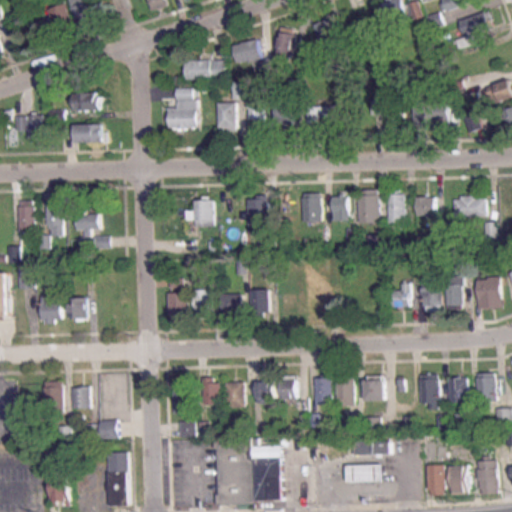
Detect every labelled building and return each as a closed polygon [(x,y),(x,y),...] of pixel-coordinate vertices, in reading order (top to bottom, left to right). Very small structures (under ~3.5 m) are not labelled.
[(72,0),(85,28),(104,20),(96,1),(98,0),(72,0)] [(53,9),(62,36),(79,30),(70,3),(53,9)] [(398,25),(414,16),(409,7),(393,16),(398,25)] [(493,29),(489,13),(464,20),(469,37),(460,40),(463,48),(481,43),(478,33),(493,29)] [(320,24),(327,51),(344,47),(337,20),(320,24)] [(298,57),(299,30),(284,29),(283,56),(298,57)] [(237,43),(239,62),(266,59),(264,41),(237,43)] [(189,60),(189,79),(228,79),(228,60),(189,60)] [(497,105),(511,100),(511,80),(491,87),(497,105)] [(236,98),(244,98),(244,83),(236,83),(236,98)] [(180,108),(172,108),(173,129),(202,128),(201,87),(180,88),(180,108)] [(78,110),(105,110),(105,93),(78,93),(78,110)] [(253,97),(253,124),(267,124),(267,97),(253,97)] [(375,116),(390,115),(390,130),(408,130),(407,100),(374,100),(375,116)] [(417,101),(417,128),(453,128),(453,101),(417,101)] [(222,103),(222,132),(240,132),(240,103),(222,103)] [(296,122),(295,105),(279,106),(280,123),(296,122)] [(310,124),(352,124),(352,106),(310,106),(310,124)] [(47,138),(47,115),(34,115),(34,138),(47,138)] [(484,129),(481,116),(470,118),(472,131),(484,129)] [(22,130),(30,130),(30,118),(23,118),(22,130)] [(80,143),(106,143),(106,124),(80,124),(80,143)] [(384,224),(384,190),(363,190),(363,224),(384,224)] [(326,192),(307,192),(307,222),(326,222),(326,192)] [(353,221),(353,193),(337,193),(337,221),(353,221)] [(409,194),(393,194),(393,224),(409,224),(409,194)] [(439,196),(420,196),(420,217),(439,217),(439,196)] [(490,216),(491,196),(458,196),(458,216),(490,216)] [(242,225),(242,198),(225,198),(225,225),(242,225)] [(272,224),(272,198),(253,198),(253,224),(272,224)] [(218,226),(218,199),(198,199),(198,226),(218,226)] [(39,200),(23,200),(23,232),(39,232),(39,200)] [(68,234),(68,203),(51,203),(51,235),(68,234)] [(115,235),(96,236),(96,228),(104,228),(103,213),(83,213),(83,249),(115,248),(115,235)] [(499,222),(488,223),(490,239),(501,237),(499,222)] [(263,246),(278,246),(278,229),(263,229),(263,246)] [(390,250),(390,234),(372,234),(372,250),(390,250)] [(0,317),(13,317),(12,267),(0,267),(0,317)] [(39,288),(39,267),(23,267),(23,288),(39,288)] [(428,309),(446,309),(446,277),(428,277),(428,309)] [(505,306),(505,277),(482,277),(482,306),(505,306)] [(467,278),(450,278),(450,304),(467,304),(467,278)] [(415,305),(415,282),(407,282),(407,290),(396,290),(396,305),(415,305)] [(333,287),(310,287),(310,310),(333,310),(333,287)] [(217,288),(199,288),(199,318),(217,318),(217,288)] [(274,288),(256,288),(256,321),(274,321),(274,288)] [(193,291),(173,291),(173,321),(193,321),(193,291)] [(300,315),(300,291),(284,291),(284,315),(300,315)] [(246,315),(246,292),(226,292),(226,315),(246,315)] [(46,322),(66,322),(66,295),(46,295),(46,322)] [(74,317),(91,317),(91,298),(74,298),(74,317)] [(103,372),(104,437),(123,437),(122,419),(130,419),(129,371),(103,372)] [(500,400),(500,372),(481,372),(481,400),(500,400)] [(359,373),(341,373),(341,404),(359,404),(359,373)] [(443,406),(443,374),(425,374),(425,406),(443,406)] [(286,375),(286,398),(301,398),(301,375),(286,375)] [(337,404),(337,375),(321,375),(321,404),(337,404)] [(371,399),(390,399),(390,375),(371,375),(371,399)] [(472,376),(453,376),(453,402),(472,402),(472,376)] [(225,377),(208,377),(208,404),(225,404),(225,377)] [(262,402),(280,402),(280,379),(262,379),(262,402)] [(47,380),(47,412),(66,412),(66,380),(47,380)] [(178,381),(178,412),(200,412),(200,381),(178,381)] [(231,407),(249,407),(249,382),(231,382),(231,407)] [(94,385),(77,386),(78,408),(94,407),(94,385)] [(511,424),(511,407),(500,407),(500,425),(511,424)] [(460,429),(478,429),(478,413),(460,413),(460,429)] [(368,417),(368,433),(385,433),(385,417),(368,417)] [(200,421),(184,421),(184,436),(200,436),(200,421)] [(359,453),(396,452),(396,436),(359,437),(359,453)] [(286,457),(275,457),(275,446),(258,446),(257,437),(221,438),(222,503),(287,502),(286,457)] [(132,451),(113,451),(113,505),(132,505),(132,451)] [(502,494),(502,460),(484,459),(483,493),(502,494)] [(351,463),(386,462),(387,477),(352,478),(351,463)] [(432,494),(450,494),(450,464),(432,464),(432,494)] [(456,493),(474,493),(474,464),(456,464),(456,493)] [(75,468),(56,468),(56,506),(75,506),(75,468)]
